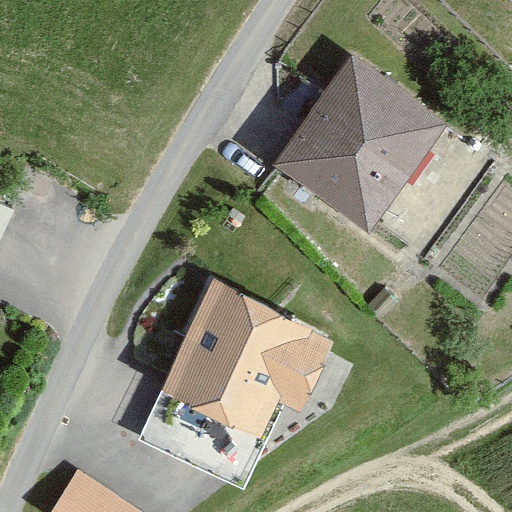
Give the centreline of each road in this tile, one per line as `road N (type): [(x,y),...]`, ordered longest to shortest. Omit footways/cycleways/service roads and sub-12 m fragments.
road 1 (unclassified): [(2,511),(115,265),(279,0)]
road 2 (track): [(296,511),(379,467),(434,474),(487,511)]
